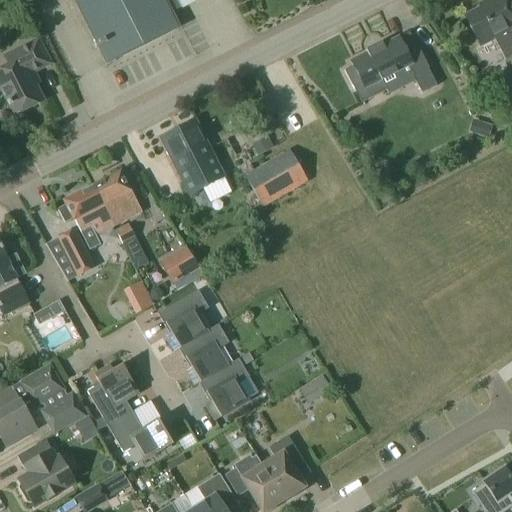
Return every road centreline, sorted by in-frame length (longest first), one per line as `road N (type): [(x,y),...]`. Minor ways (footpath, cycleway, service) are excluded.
road 1 (tertiary): [(0,181),(365,0)]
road 2 (residential): [(175,414),(131,335),(95,353),(0,186)]
road 3 (residential): [(350,511),(511,415)]
